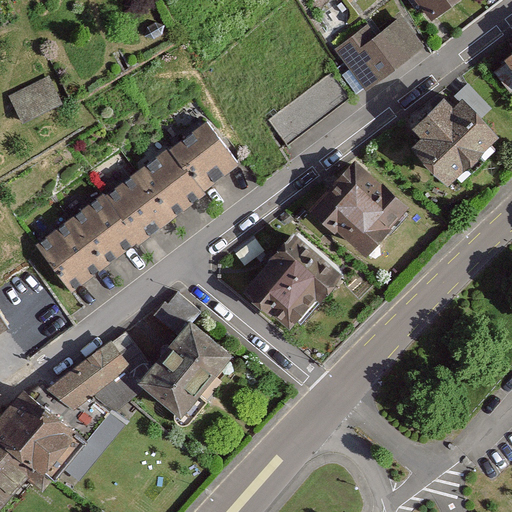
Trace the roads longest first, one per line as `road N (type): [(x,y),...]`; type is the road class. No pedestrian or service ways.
road 1 (residential): [(511,12),(183,255)]
road 2 (primary): [(511,215),(338,389)]
road 3 (residential): [(183,255),(0,407)]
road 4 (residential): [(183,255),(338,389)]
road 5 (primary): [(338,389),(239,511)]
